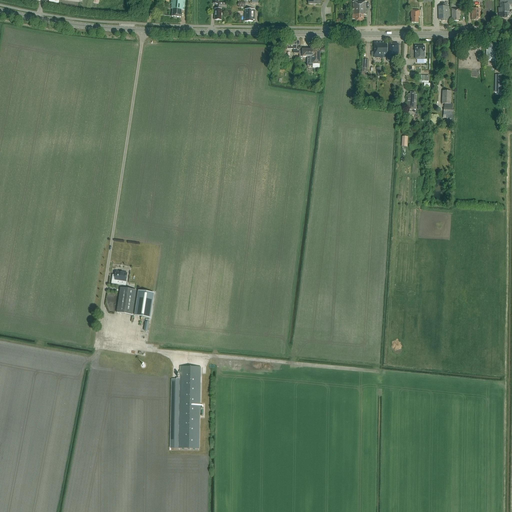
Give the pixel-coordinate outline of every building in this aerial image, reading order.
[(184,0),(171,0),(171,4),(172,4),(171,9),(173,9),(172,17),(181,18),(181,10),(184,10),(184,0)] [(511,0),(499,0),(500,8),(498,8),(499,18),(502,18),(502,19),(507,18),(507,16),(510,16),(509,5),(511,4),(511,0)] [(363,15),(366,15),(366,2),(353,2),(352,20),(355,20),(355,22),(363,22),(363,15)] [(439,7),(439,20),(442,20),(442,22),(447,21),(447,20),(449,20),(449,7),(439,7)] [(480,19),(480,8),(472,8),(472,19),(474,19),(474,21),(478,20),(478,19),(480,19)] [(454,22),(459,22),(458,20),(460,20),(460,16),(460,9),(452,9),(452,20),(454,20),(454,22)] [(254,10),(245,10),(245,22),(253,22),(253,20),(254,20),(254,10)] [(411,18),(412,18),(412,23),(418,23),(418,17),(419,17),(420,11),(411,11),(411,18)] [(387,59),(389,59),(399,59),(399,45),(387,44),(385,43),(385,42),(374,42),(374,58),(383,58),(383,57),(387,58),(387,59)] [(297,49),(297,43),(287,43),(287,50),(293,50),(293,54),(299,54),(299,49),(297,49)] [(486,61),(499,61),(499,44),(489,44),(488,50),(487,50),(486,61)] [(416,53),(415,60),(424,60),(425,53),(425,47),(416,47),(415,53),(416,53)] [(313,65),(320,65),(320,50),(302,50),(302,54),(300,54),(299,61),(302,61),(302,57),(307,57),(307,64),(307,67),(313,67),(313,65)] [(451,104),(451,92),(442,91),(442,104),(444,104),(444,113),(443,119),(447,119),(446,122),(451,122),(451,119),(453,119),(454,109),(453,108),(453,105),(451,104)] [(407,109),(416,110),(416,95),(414,95),(414,93),(410,93),(410,95),(408,94),(407,109)] [(115,280),(126,282),(127,273),(116,272),(115,280)] [(135,291),(120,288),(116,313),(132,315),(135,291)] [(153,293),(138,291),(134,316),(150,318),(153,293)] [(180,367),(180,371),(179,371),(179,373),(180,373),(179,449),(199,449),(201,367),(180,367)] [(170,448),(178,448),(179,380),(171,379),(170,448)]
